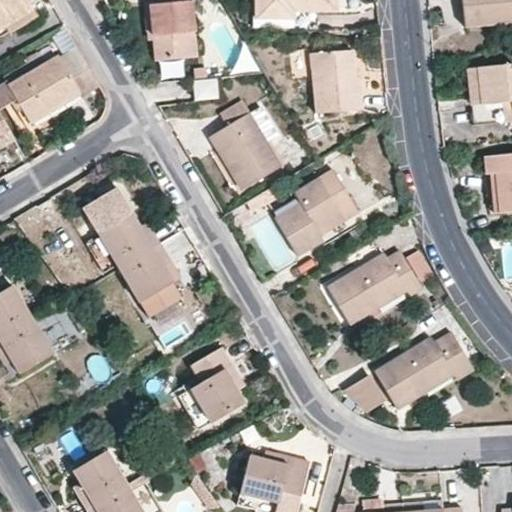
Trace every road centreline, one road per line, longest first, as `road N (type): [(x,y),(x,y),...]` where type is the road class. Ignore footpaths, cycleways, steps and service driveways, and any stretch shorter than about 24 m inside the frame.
road 1 (residential): [(141,117),(308,397),(333,424),(361,442),(399,451),(511,447)]
road 2 (residential): [(402,0),(420,150),(437,212),(460,269),(511,338)]
road 3 (residential): [(0,202),(141,117)]
road 4 (residential): [(72,0),(141,117)]
